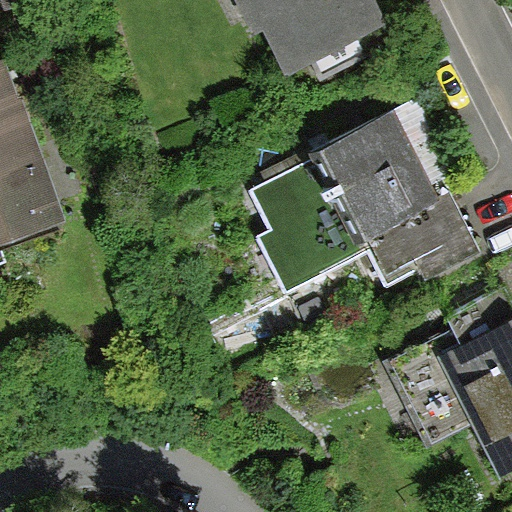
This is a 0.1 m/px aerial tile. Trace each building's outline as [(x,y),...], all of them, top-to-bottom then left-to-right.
[(244,0),(280,67),(386,11),(380,0),(244,0)] [(0,251),(0,244),(62,223),(24,114),(4,58),(0,58),(0,261),(3,260),(0,251)] [(395,218),(442,194),(395,104),(257,175),(303,265),(395,218)] [(423,272),(478,244),(450,189),(442,194),(395,218),(423,272)] [(496,466),(511,458),(511,314),(509,309),(437,344),(496,466)]
